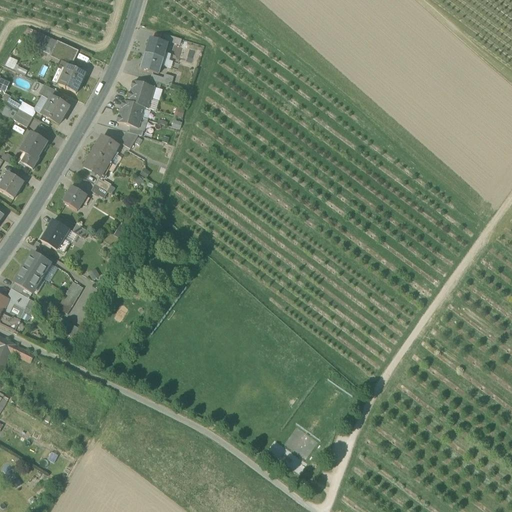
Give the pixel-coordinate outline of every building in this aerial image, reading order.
[(34,32),(32,35),(29,42),(33,43),(34,42),(48,48),(53,50),(50,55),(56,58),(59,53),(62,45),(59,43),(34,32)] [(162,41),(174,44),(175,39),(164,35),(162,41)] [(150,39),(146,55),(163,60),(167,44),(150,39)] [(56,58),(71,65),(77,51),(62,45),(59,53),(56,58)] [(158,75),(163,60),(146,55),(141,70),(158,75)] [(58,87),(75,95),(79,86),(78,85),(83,76),(84,76),(84,75),(67,67),(58,87)] [(161,84),(168,86),(170,77),(172,78),(172,77),(164,75),(163,79),(152,76),(150,81),(161,84)] [(1,78),(0,80),(0,89),(7,93),(12,84),(1,78)] [(155,89),(160,90),(161,84),(150,81),(148,80),(146,86),(155,89)] [(132,89),(130,93),(151,100),(155,89),(146,86),(134,82),(133,83),(131,88),(132,89)] [(39,95),(50,102),(52,99),(57,101),(61,94),(44,86),(39,95)] [(129,99),(127,104),(144,109),(148,110),(151,100),(130,93),(130,94),(129,94),(128,99),(129,99)] [(8,104),(18,110),(19,109),(21,105),(20,104),(11,99),(8,104)] [(42,116),(59,126),(63,118),(62,117),(64,113),(66,113),(69,108),(57,101),(52,99),(50,102),(42,116)] [(120,113),(141,119),(144,109),(127,104),(123,103),(122,103),(121,108),(122,108),(120,113)] [(148,110),(144,109),(141,119),(147,121),(150,111),(148,110)] [(33,119),(19,111),(13,121),(27,129),(33,119)] [(138,130),(141,119),(120,113),(119,118),(118,117),(117,123),(117,124),(130,128),(138,130)] [(138,130),(143,132),(144,132),(147,121),(141,119),(138,130)] [(130,128),(128,133),(138,136),(142,137),(143,132),(138,130),(130,128)] [(130,150),(138,136),(128,133),(126,133),(120,144),(130,150)] [(37,162),(38,159),(43,151),(45,152),(48,146),(46,145),(47,144),(31,134),(20,152),(25,155),(37,162)] [(102,137),(93,153),(109,163),(119,146),(102,137)] [(100,178),(109,163),(93,153),(84,169),(100,178)] [(37,162),(25,155),(20,164),(33,171),(39,160),(38,159),(37,162)] [(0,188),(0,191),(14,199),(23,184),(8,175),(0,188)] [(100,182),(97,187),(109,194),(112,189),(100,182)] [(105,202),(109,194),(97,187),(92,195),(105,202)] [(63,203),(77,212),(86,196),(72,188),(63,203)] [(41,243),(57,252),(64,240),(69,231),(53,221),(48,230),(49,230),(41,243)] [(114,236),(125,243),(132,231),(121,225),(114,236)] [(77,236),(84,240),(88,233),(77,226),(73,233),(77,236)] [(69,231),(64,240),(70,244),(72,245),(77,236),(73,233),(69,231)] [(63,255),(70,244),(64,240),(57,252),(63,255)] [(24,290),(32,295),(37,286),(36,285),(44,272),(45,273),(50,264),(33,254),(26,267),(24,266),(22,271),(23,271),(15,284),(24,290)] [(12,290),(21,295),(24,290),(15,284),(12,290)] [(56,316),(65,321),(82,292),(68,284),(51,313),(56,316)] [(13,291),(9,298),(26,308),(34,313),(38,306),(13,291)] [(0,319),(9,301),(8,301),(0,297),(0,319)] [(0,319),(0,325),(15,333),(19,323),(26,308),(9,298),(8,301),(9,301),(0,319)] [(19,323),(15,333),(14,334),(19,337),(24,328),(23,325),(19,323)] [(0,371),(2,372),(11,355),(16,345),(0,337),(0,371)] [(11,355),(33,367),(38,357),(16,345),(11,355)]
